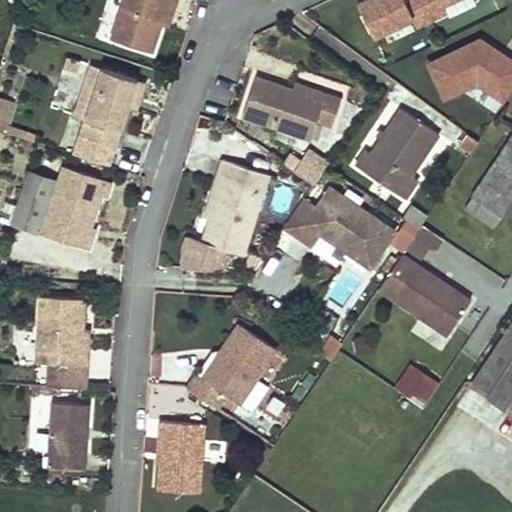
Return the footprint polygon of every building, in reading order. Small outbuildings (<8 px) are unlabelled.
[(155,57),(164,29),(173,2),(179,4),(179,0),(127,0),(113,44),(155,57)] [(358,0),(374,40),(415,24),(416,28),(450,14),(447,5),(458,0),(358,0)] [(173,2),(164,29),(170,31),(179,4),(173,2)] [(488,79),(497,98),(511,90),(511,61),(495,29),(426,64),(445,101),(488,79)] [(88,122),(103,72),(93,69),(79,119),(88,122)] [(140,84),(103,72),(88,122),(83,136),(119,148),(132,109),(140,84)] [(325,104),(295,93),(260,80),(246,119),(313,142),(319,125),(334,130),(344,103),(328,98),(325,104)] [(147,86),(140,84),(132,109),(139,111),(147,86)] [(297,88),(295,93),(325,104),(328,98),(297,88)] [(12,102),(0,98),(0,131),(1,131),(12,102)] [(443,137),(405,110),(375,156),(368,152),(358,168),(410,202),(422,182),(416,178),(443,137)] [(479,206),(498,219),(511,198),(511,137),(472,195),(474,196),(467,206),(475,212),(479,206)] [(314,183),(328,160),(303,144),(289,167),(314,183)] [(223,185),(212,221),(205,246),(245,258),(263,197),(269,178),(223,164),(217,183),(223,185)] [(44,238),(86,252),(93,230),(103,200),(109,201),(114,187),(66,171),(44,238)] [(206,219),(212,221),(223,185),(217,183),(206,219)] [(375,270),(399,232),(332,188),(307,226),(375,270)] [(494,224),(498,219),(479,206),(475,212),(494,224)] [(421,227),(422,225),(428,217),(414,209),(407,219),(421,227)] [(93,230),(86,252),(92,254),(99,231),(93,230)] [(402,256),(378,291),(447,337),(471,302),(402,256)] [(83,350),(84,330),(85,301),(42,299),(38,368),(51,368),(49,387),(87,389),(88,370),(89,351),(83,350)] [(197,376),(188,390),(222,413),(230,400),(243,408),(282,351),(243,325),(205,381),(197,376)] [(511,325),(472,386),(511,412),(511,325)] [(394,387),(424,406),(440,380),(410,362),(394,387)] [(86,454),(87,455),(89,406),(53,404),(50,453),(49,469),(85,471),(86,454)] [(205,424),(162,423),(160,438),(163,440),(161,489),(200,493),(205,424)]
